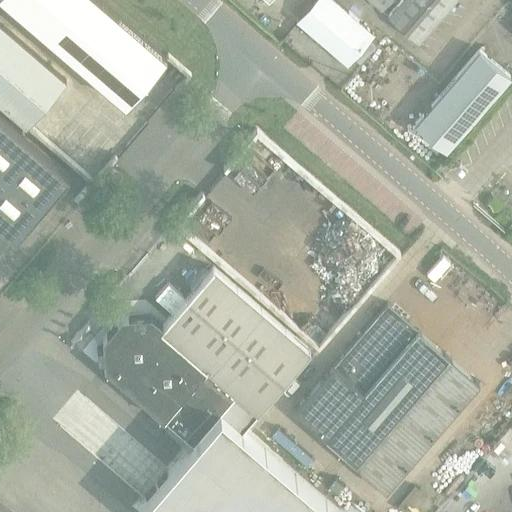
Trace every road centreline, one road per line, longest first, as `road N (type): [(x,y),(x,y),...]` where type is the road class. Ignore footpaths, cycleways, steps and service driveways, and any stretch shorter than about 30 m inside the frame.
road 1 (unclassified): [(0,342),(263,57)]
road 2 (unclassified): [(263,57),(511,272)]
road 3 (unclassified): [(391,27),(437,67),(494,0)]
